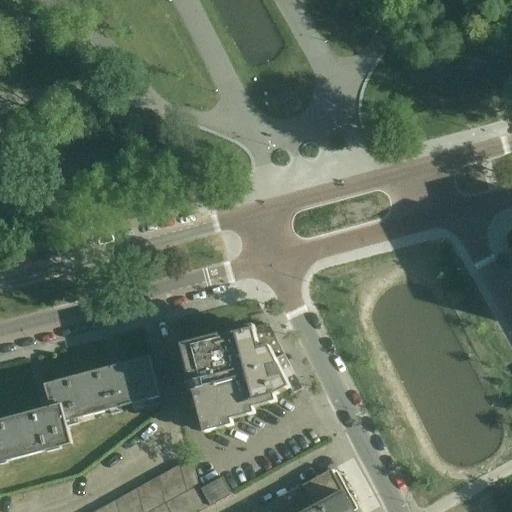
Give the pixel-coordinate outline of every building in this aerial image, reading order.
[(299,385),(269,327),(183,350),(205,432),(219,428),(219,425),(230,423),(229,420),(241,417),(240,414),(252,411),(251,408),(263,405),(262,403),(272,400),(299,385)] [(94,416),(160,398),(149,358),(84,376),(94,416)] [(67,424),(94,416),(84,376),(45,386),(49,404),(55,403),(56,408),(63,406),(67,424)] [(20,417),(31,457),(73,446),(67,424),(63,406),(56,408),(20,417)] [(0,465),(31,457),(20,417),(0,422),(0,465)] [(199,487),(193,464),(180,467),(187,494),(199,487)] [(187,494),(180,467),(169,473),(176,500),(187,494)] [(281,511),(353,511),(346,499),(346,497),(345,497),(341,490),(342,490),(341,488),(340,489),(334,477),(334,476),(333,475),(330,471),(276,502),(281,511)] [(176,500),(169,473),(159,479),(166,506),(176,500)] [(166,506),(159,479),(149,484),(156,511),(164,506),(166,506)] [(201,491),(210,507),(211,508),(232,496),(223,479),(201,491)] [(154,511),(156,511),(149,484),(138,490),(143,511),(154,511)] [(201,511),(210,507),(201,491),(199,487),(187,494),(196,511),(201,511)] [(143,511),(138,490),(128,496),(131,511),(143,511)] [(176,500),(182,511),(196,511),(187,494),(176,500)] [(131,511),(128,496),(117,502),(119,511),(131,511)] [(164,506),(167,511),(182,511),(176,500),(166,506),(164,506)] [(119,511),(117,502),(106,508),(106,511),(119,511)] [(281,511),(276,502),(257,511),(281,511)]
